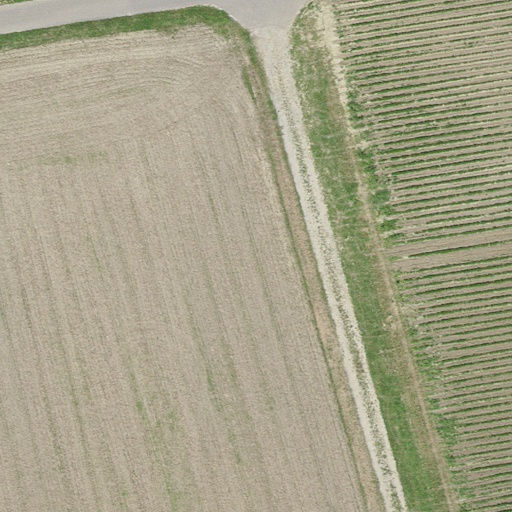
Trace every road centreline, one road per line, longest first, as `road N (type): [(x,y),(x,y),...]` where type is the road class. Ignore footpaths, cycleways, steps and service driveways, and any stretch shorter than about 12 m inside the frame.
road 1 (track): [(257,0),(402,511)]
road 2 (unclassified): [(148,0),(0,22)]
